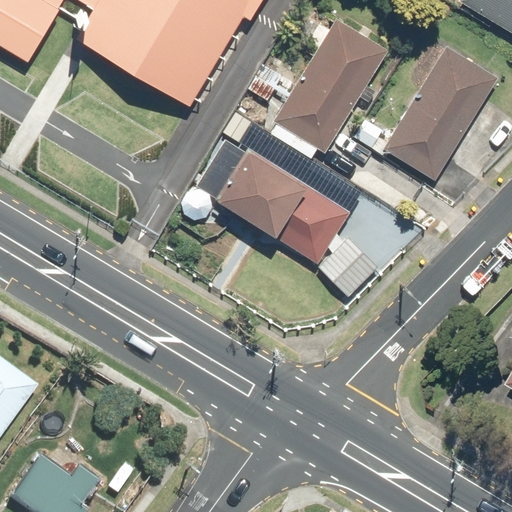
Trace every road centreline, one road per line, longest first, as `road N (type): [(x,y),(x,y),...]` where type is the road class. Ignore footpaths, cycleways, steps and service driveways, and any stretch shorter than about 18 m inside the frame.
road 1 (primary): [(0,242),(300,419)]
road 2 (residential): [(511,216),(300,419)]
road 3 (primary): [(300,419),(456,511)]
road 4 (residential): [(300,419),(251,453),(211,511)]
